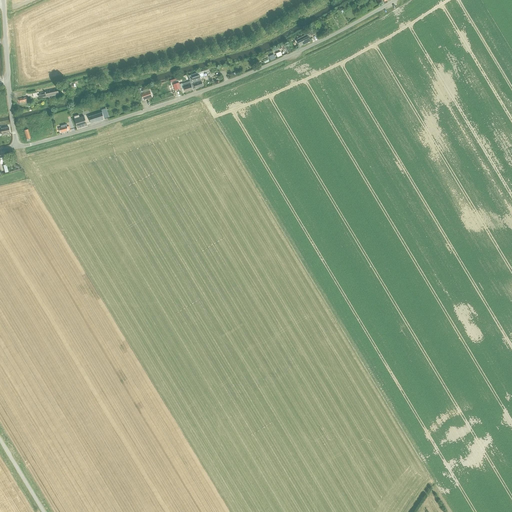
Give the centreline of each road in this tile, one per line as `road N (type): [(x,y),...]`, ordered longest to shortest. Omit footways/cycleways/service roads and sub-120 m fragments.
road 1 (unclassified): [(16,147),(231,81),(397,0)]
road 2 (unclassified): [(16,147),(3,0)]
